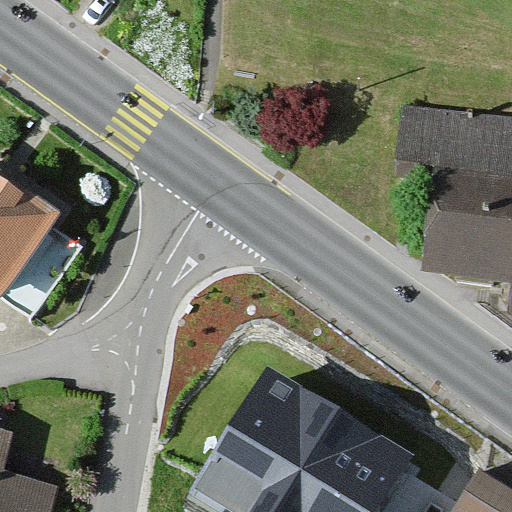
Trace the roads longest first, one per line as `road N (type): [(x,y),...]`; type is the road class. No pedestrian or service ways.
road 1 (secondary): [(217,189),(511,401)]
road 2 (secondary): [(0,32),(217,189)]
road 3 (residential): [(124,341),(217,189)]
road 4 (residential): [(107,511),(124,341)]
road 5 (residential): [(0,382),(124,341)]
